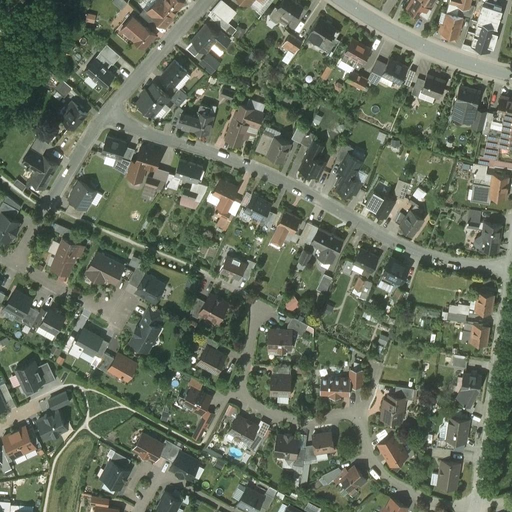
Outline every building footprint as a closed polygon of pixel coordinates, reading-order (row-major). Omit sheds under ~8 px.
[(128,3),(124,0),(114,0),(113,1),(122,9),(128,3)] [(164,0),(160,5),(156,1),(155,1),(148,10),(147,11),(158,20),(165,27),(174,17),(172,16),(184,2),(182,0),(164,0)] [(238,27),(230,20),(239,10),(227,0),(220,0),(210,12),(240,37),(247,29),(241,24),(238,27)] [(293,0),(284,0),(279,8),(276,5),(270,14),(271,18),(276,22),(281,21),(286,25),(291,18),(294,19),(303,6),(293,0)] [(411,0),(407,7),(421,16),(430,2),(432,3),(434,0),(411,0)] [(476,6),(470,4),(469,8),(467,15),(472,16),(476,6)] [(469,8),(459,5),(457,15),(463,16),(463,14),(467,15),(469,8)] [(485,8),(476,6),(472,16),(481,19),(485,8)] [(148,10),(145,8),(140,13),(154,25),(158,20),(147,11),(148,10)] [(89,11),(87,19),(95,21),(98,13),(89,11)] [(457,15),(447,12),(444,23),(441,23),(439,30),(442,31),(441,32),(442,33),(442,35),(456,39),(457,37),(458,37),(463,17),(463,16),(457,15)] [(156,35),(134,15),(123,27),(145,47),(156,35)] [(336,28),(319,17),(311,31),(322,38),(328,42),(336,29),(336,28)] [(207,23),(200,30),(201,31),(194,40),(193,39),(192,39),(206,51),(215,41),(222,48),(230,39),(221,31),(218,34),(207,23)] [(497,29),(481,24),(476,41),(492,46),(497,29)] [(336,29),(328,42),(322,38),(327,42),(324,46),(331,50),(329,53),(331,54),(332,51),(339,40),(336,38),(340,31),(336,29)] [(322,38),(311,31),(309,35),(320,42),(322,38)] [(291,34),(285,42),(291,46),(297,38),(291,34)] [(297,38),(291,46),(297,50),(303,42),(297,38)] [(371,47),(353,38),(345,52),(342,59),(355,66),(359,69),(363,62),(371,47)] [(106,43),(99,51),(113,63),(120,54),(106,43)] [(99,51),(83,69),(104,87),(115,74),(108,68),(113,63),(99,51)] [(220,63),(209,53),(204,58),(215,68),(220,63)] [(408,67),(390,58),(382,74),(401,83),(408,67)] [(355,66),(342,59),(338,65),(350,72),(351,70),(352,71),(355,66)] [(175,60),(162,74),(175,85),(175,84),(185,73),(187,70),(175,60)] [(352,71),(351,70),(350,72),(346,80),(363,89),(368,79),(352,71)] [(185,73),(175,84),(179,88),(190,76),(185,73)] [(446,81),(427,74),(422,89),(436,95),(440,96),(446,81)] [(64,79),(63,79),(55,88),(65,96),(73,87),(64,79)] [(154,83),(138,102),(153,115),(169,96),(154,83)] [(480,90),(460,85),(453,113),(454,113),(472,118),(473,118),(480,90)] [(235,91),(224,87),(221,94),(232,99),(235,91)] [(188,96),(180,88),(175,93),(184,101),(188,96)] [(436,95),(422,89),(419,97),(433,102),(436,95)] [(184,101),(175,93),(171,98),(179,106),(184,101)] [(511,97),(501,95),(497,112),(496,112),(488,111),(484,128),(483,133),(489,134),(486,148),(483,148),(481,156),(480,155),(478,163),(488,165),(511,168),(511,97)] [(87,113),(72,100),(67,107),(69,109),(62,117),(74,128),(87,113)] [(183,112),(182,112),(179,124),(209,133),(214,115),(209,113),(211,106),(201,103),(199,110),(198,110),(196,117),(183,112)] [(241,104),(239,111),(237,111),(235,116),(234,116),(226,138),(242,144),(244,136),(247,138),(249,132),(255,134),(263,112),(241,104)] [(176,109),(171,123),(179,125),(179,124),(182,112),(183,112),(184,109),(179,106),(176,109)] [(481,110),(477,127),(484,128),(488,111),(481,110)] [(306,130),(298,125),(292,137),(301,142),(306,130)] [(316,134),(306,130),(301,142),(310,147),(316,134)] [(274,136),(263,131),(256,148),(267,153),(267,154),(283,160),(291,142),(275,135),(274,136)] [(310,147),(300,167),(315,175),(317,170),(321,172),(326,162),(323,160),(323,159),(317,156),(323,144),(314,140),(317,135),(316,135),(316,134),(310,147)] [(126,141),(107,135),(102,151),(102,152),(116,156),(121,157),(125,145),(126,141)] [(344,142),(336,158),(343,161),(348,151),(352,153),(355,148),(344,142)] [(125,145),(121,157),(116,156),(114,165),(125,172),(128,166),(135,148),(125,145)] [(161,152),(141,146),(136,161),(156,168),(161,152)] [(44,155),(43,156),(31,148),(22,162),(29,166),(30,164),(36,167),(27,184),(40,194),(59,163),(44,155)] [(343,161),(339,169),(346,172),(337,188),(351,196),(353,191),(356,193),(362,183),(359,181),(360,180),(353,176),(363,159),(352,153),(348,151),(343,161)] [(203,165),(180,158),(175,173),(169,172),(165,184),(177,188),(181,176),(198,181),(203,165)] [(478,163),(474,162),(472,171),(475,171),(474,172),(476,173),(474,178),(485,180),(488,165),(478,163)] [(493,174),(491,185),(471,182),(471,183),(473,183),(471,198),(468,198),(468,199),(489,202),(490,196),(506,198),(506,197),(509,176),(493,174)] [(159,179),(148,175),(141,195),(152,199),(156,186),(157,187),(159,179)] [(27,184),(18,177),(14,183),(23,190),(27,184)] [(238,186),(221,177),(214,192),(213,192),(229,200),(231,201),(238,186)] [(97,190),(80,180),(70,198),(77,202),(86,208),(97,190)] [(403,180),(397,196),(403,200),(410,182),(403,180)] [(414,192),(423,198),(428,190),(420,185),(414,192)] [(198,191),(185,187),(182,195),(195,199),(198,191)] [(229,200),(213,192),(214,192),(212,191),(207,199),(216,203),(217,200),(227,205),(229,200)] [(271,203),(253,193),(245,209),(264,218),(271,203)] [(382,193),(373,208),(386,216),(395,200),(382,193)] [(421,200),(413,194),(409,200),(417,206),(421,200)] [(195,199),(182,195),(180,200),(194,204),(195,199)] [(20,209),(4,200),(0,207),(0,212),(1,214),(2,211),(14,218),(20,209)] [(86,208),(77,202),(75,206),(70,203),(66,211),(81,217),(86,208)] [(231,211),(221,206),(217,213),(221,216),(228,219),(228,218),(231,211)] [(284,209),(278,223),(278,224),(272,237),(281,242),(288,229),(294,232),(301,217),(284,209)] [(400,224),(400,225),(413,234),(424,218),(411,209),(406,216),(400,224)] [(481,212),(470,210),(469,219),(479,221),(481,212)] [(14,218),(2,211),(1,214),(0,215),(0,236),(0,237),(1,235),(9,240),(13,234),(14,235),(19,227),(17,226),(20,221),(14,218)] [(400,211),(396,221),(400,224),(406,216),(400,211)] [(228,219),(221,216),(219,221),(225,224),(228,219)] [(268,216),(264,227),(270,229),(274,219),(268,216)] [(479,221),(469,219),(469,220),(468,220),(468,222),(468,226),(478,228),(479,221)] [(308,221),(302,233),(308,236),(314,224),(308,221)] [(502,224),(485,222),(483,233),(475,239),(474,243),(476,246),(481,247),(493,249),(494,243),(499,244),(502,224)] [(69,232),(71,226),(61,223),(59,229),(69,232)] [(314,224),(308,236),(305,241),(310,244),(311,241),(312,241),(319,227),(314,224)] [(270,229),(264,227),(261,233),(267,235),(270,229)] [(343,238),(319,227),(312,241),(319,245),(315,252),(332,261),(343,238)] [(302,233),(301,234),(300,234),(296,241),(304,245),(305,241),(308,236),(302,233)] [(84,245),(63,236),(56,253),(57,253),(74,260),(77,252),(81,254),(84,245)] [(379,256),(361,247),(354,262),(364,267),(361,273),(368,276),(371,270),(379,256)] [(249,259),(227,249),(219,266),(241,277),(243,273),(251,277),(259,260),(250,255),(249,259)] [(304,249),(299,260),(306,263),(311,253),(304,249)] [(124,264),(97,250),(86,271),(104,280),(106,277),(115,282),(119,274),(124,264)] [(74,260),(57,253),(52,266),(69,273),(74,260)] [(408,266),(392,258),(384,273),(401,281),(408,266)] [(138,266),(125,261),(124,264),(119,274),(130,280),(138,266)] [(130,280),(130,281),(138,286),(146,273),(147,273),(147,272),(138,266),(130,280)] [(319,288),(328,291),(334,274),(325,271),(319,288)] [(151,274),(149,274),(147,273),(146,273),(138,286),(136,290),(156,300),(165,283),(156,279),(156,276),(151,274)] [(360,276),(354,287),(362,290),(367,279),(360,276)] [(367,279),(362,290),(359,297),(366,299),(372,282),(367,279)] [(398,286),(393,297),(400,301),(405,290),(398,286)] [(16,288),(6,305),(17,312),(23,315),(29,304),(32,298),(16,288)] [(494,294),(478,291),(475,310),(491,312),(494,294)] [(228,302),(210,293),(206,301),(200,311),(201,312),(209,316),(213,315),(219,319),(228,302)] [(295,293),(285,301),(292,310),(302,302),(295,293)] [(196,295),(190,313),(198,317),(201,312),(200,311),(206,301),(196,295)] [(40,310),(29,304),(23,315),(17,312),(15,317),(31,326),(33,322),(40,310)] [(166,313),(150,304),(143,317),(155,324),(157,321),(161,323),(166,313)] [(459,305),(450,304),(449,312),(467,314),(458,312),(459,305)] [(40,310),(33,322),(39,326),(41,323),(48,310),(42,307),(40,310)] [(65,316),(50,308),(48,310),(41,323),(57,332),(65,316)] [(467,314),(449,312),(448,319),(465,321),(467,314)] [(309,324),(293,315),(288,324),(288,329),(292,329),(292,330),(294,330),(303,335),(309,324)] [(155,324),(143,317),(143,318),(139,325),(138,324),(133,332),(135,333),(131,340),(148,350),(152,343),(157,342),(155,337),(161,327),(155,324)] [(489,325),(474,323),(472,331),(464,329),(462,340),(471,341),(487,344),(489,325)] [(102,337),(84,327),(75,342),(94,352),(102,337)] [(281,329),(280,328),(277,328),(276,329),(270,328),(269,336),(269,337),(269,339),(269,340),(269,347),(291,348),(291,340),(292,340),(291,340),(291,338),(292,338),(292,337),(291,337),(292,330),(292,329),(288,329),(281,329)] [(220,342),(203,333),(198,343),(206,347),(207,344),(216,349),(220,342)] [(102,337),(94,352),(101,357),(104,351),(110,341),(102,337)] [(216,349),(207,344),(206,347),(198,362),(217,372),(226,355),(216,349)] [(115,357),(104,351),(101,357),(97,365),(108,371),(109,368),(109,367),(115,357)] [(63,362),(66,356),(60,352),(57,358),(63,362)] [(137,362),(118,352),(115,357),(109,367),(109,368),(128,378),(132,377),(134,373),(133,369),(137,362)] [(467,359),(454,357),(453,365),(466,367),(467,359)] [(37,365),(34,358),(13,369),(24,392),(46,382),(37,365)] [(55,377),(46,360),(37,365),(46,382),(55,377)] [(291,366),(275,365),(275,374),(290,374),(291,366)] [(363,368),(351,368),(350,378),(351,378),(351,385),(362,386),(363,368)] [(482,375),(464,372),(461,388),(478,390),(479,391),(482,375)] [(275,374),(272,374),(271,394),(290,394),(291,374),(290,374),(275,374)] [(350,378),(321,376),(320,392),(330,393),(330,395),(341,396),(341,393),(350,394),(351,385),(351,378),(350,378)] [(202,388),(193,383),(183,402),(202,412),(211,396),(203,391),(202,388)] [(414,388),(396,385),(395,396),(405,397),(404,398),(412,399),(414,388)] [(478,390),(461,388),(456,396),(464,401),(463,401),(465,402),(465,401),(471,404),(478,390)] [(66,391),(50,399),(53,407),(70,400),(66,391)] [(395,396),(393,395),(389,398),(389,400),(385,399),(382,416),(401,419),(404,398),(405,397),(395,396)] [(13,397),(4,401),(7,406),(9,411),(17,407),(13,397)] [(471,404),(465,401),(465,402),(462,407),(472,412),(475,407),(471,404)] [(60,409),(35,420),(43,438),(68,428),(60,409)] [(207,409),(199,423),(206,427),(214,413),(207,409)] [(246,419),(238,415),(229,430),(235,434),(235,435),(236,438),(238,439),(242,438),(249,441),(249,442),(256,430),(258,425),(253,423),(253,422),(247,418),(246,419)] [(469,419),(450,416),(449,420),(447,437),(447,438),(456,439),(466,441),(469,419)] [(444,425),(441,427),(440,436),(447,437),(449,420),(445,420),(444,425)] [(25,422),(12,427),(24,455),(37,449),(25,422)] [(0,434),(12,461),(24,455),(12,427),(0,432),(0,434)] [(385,427),(376,433),(381,442),(391,436),(385,427)] [(396,428),(387,427),(385,427),(391,436),(395,433),(396,428)] [(256,430),(249,442),(249,441),(246,445),(248,446),(256,450),(264,434),(256,430)] [(164,442),(143,431),(135,446),(142,450),(141,451),(148,455),(149,454),(155,458),(158,452),(164,442)] [(331,432),(313,435),(315,443),(316,451),(334,449),(331,432)] [(292,436),(292,434),(285,433),(285,435),(278,434),(275,454),(278,454),(278,455),(283,456),(284,455),(295,457),(296,457),(298,446),(299,436),(292,436)] [(407,454),(395,433),(391,436),(381,442),(379,443),(390,462),(400,456),(403,457),(407,454)] [(440,436),(438,436),(436,446),(451,449),(454,449),(456,439),(447,438),(447,437),(440,436)] [(166,437),(164,442),(158,452),(166,457),(175,442),(166,437)] [(175,442),(166,457),(174,461),(180,449),(181,450),(182,446),(175,442)] [(315,443),(306,445),(305,447),(304,459),(317,457),(316,451),(315,443)] [(305,447),(298,446),(296,457),(295,457),(294,464),(303,465),(304,459),(305,447)] [(436,446),(433,446),(432,455),(450,457),(451,449),(436,446)] [(131,458),(116,449),(111,459),(126,467),(131,458)] [(181,450),(180,449),(174,461),(171,466),(178,470),(177,470),(184,474),(184,473),(191,477),(200,460),(181,450)] [(126,467),(111,459),(106,468),(108,469),(104,477),(121,486),(130,469),(126,467)] [(459,462),(442,459),(439,484),(456,486),(459,462)] [(365,478),(365,477),(354,465),(345,473),(339,466),(322,475),(329,483),(334,478),(337,481),(341,478),(342,478),(351,489),(355,486),(359,482),(361,484),(366,479),(365,478)] [(264,495),(247,485),(238,502),(255,511),(260,504),(264,495)] [(359,491),(355,486),(351,489),(348,491),(353,496),(359,491)] [(174,511),(182,498),(166,490),(158,506),(169,511),(174,511)] [(266,491),(264,495),(260,504),(268,508),(274,496),(274,495),(266,491)] [(110,496),(92,493),(91,502),(96,503),(109,505),(110,496)] [(404,511),(408,506),(392,498),(384,511),(404,511)] [(0,499),(0,509),(3,510),(3,511),(8,511),(9,504),(10,504),(10,500),(0,499)] [(109,505),(96,503),(94,511),(119,511),(120,507),(109,505)]
